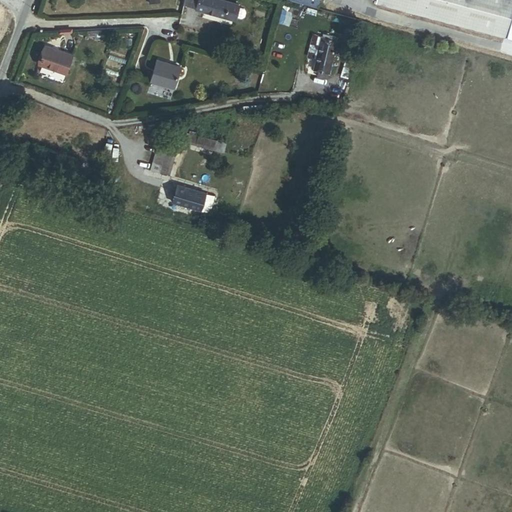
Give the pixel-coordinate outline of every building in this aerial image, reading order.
[(240,6),(219,0),(183,0),(183,1),(197,6),(196,7),(237,19),(237,17),(242,18),(243,18),(245,13),(244,12),(239,10),(240,6)] [(511,0),(375,0),(509,26),(511,6),(511,0)] [(356,43),(359,31),(346,27),(342,39),(356,43)] [(336,41),(322,37),(315,70),(318,71),(329,73),(336,41)] [(72,58),(48,49),(41,68),(65,77),(72,58)] [(152,60),(146,82),(169,89),(176,67),(152,60)] [(329,73),(318,71),(317,77),(328,79),(329,73)] [(217,142),(175,129),(168,151),(158,148),(154,161),(164,164),(161,173),(170,176),(181,141),(214,152),(217,142)] [(80,160),(27,142),(22,157),(39,163),(41,158),(76,170),(80,160)] [(173,202),(178,185),(164,181),(157,205),(171,209),(173,202)] [(207,194),(178,185),(173,202),(203,210),(207,194)] [(216,197),(207,194),(203,210),(211,213),(216,197)]
